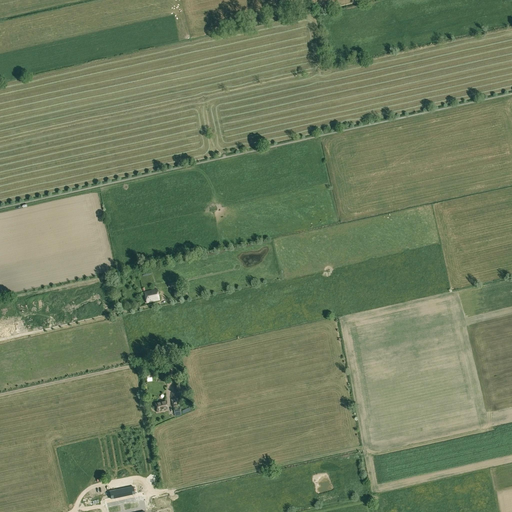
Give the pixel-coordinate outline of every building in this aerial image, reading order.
[(147,303),(159,300),(157,289),(144,292),(147,303)] [(0,324),(0,338),(17,334),(14,322),(0,324)] [(177,396),(187,393),(185,386),(183,387),(175,389),(177,394),(177,396)] [(168,410),(166,401),(155,403),(157,413),(168,410)] [(179,407),(178,407),(173,408),(175,416),(181,415),(179,407)] [(91,475),(86,476),(91,502),(97,500),(91,475)] [(80,501),(85,500),(80,477),(76,478),(80,501)] [(73,481),(70,482),(69,478),(63,479),(66,490),(75,488),(73,481)]
